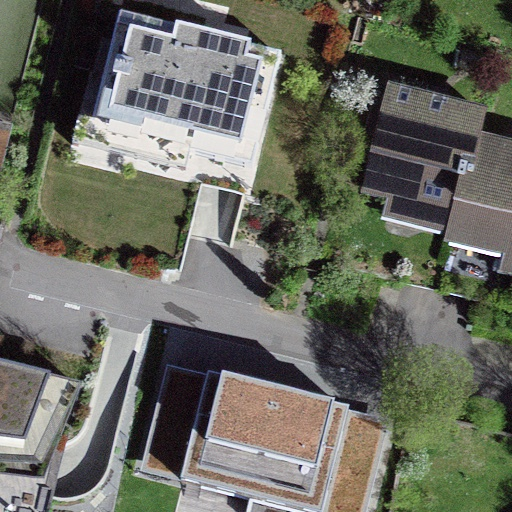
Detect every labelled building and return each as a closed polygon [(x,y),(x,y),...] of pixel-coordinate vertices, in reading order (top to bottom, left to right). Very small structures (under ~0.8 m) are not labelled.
[(190,154),(252,170),(280,57),(119,17),(91,127),(142,140),(141,147),(189,159),(190,154)] [(451,235),(482,113),(390,91),(366,189),(403,198),(419,201),(419,214),(453,221),(450,235),(451,235)] [(482,113),(451,235),(494,245),(503,247),(503,262),(511,264),(511,148),(476,140),(482,113)] [(0,125),(0,166),(5,147),(10,128),(0,125)] [(472,302),(477,273),(409,256),(399,283),(472,302)] [(0,476),(44,482),(80,388),(51,381),(0,367),(0,476)] [(278,394),(208,377),(181,483),(251,501),(278,394)] [(278,394),(251,501),(296,511),(323,511),(348,412),(278,394)]
